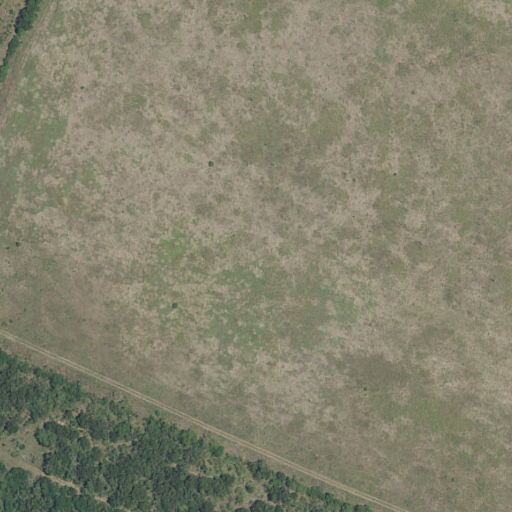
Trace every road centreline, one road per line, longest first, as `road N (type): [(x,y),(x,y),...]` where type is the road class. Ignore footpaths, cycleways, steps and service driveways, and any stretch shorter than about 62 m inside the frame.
road 1 (residential): [(511,303),(478,289),(394,280),(335,293),(90,394),(40,401),(0,391)]
road 2 (residential): [(511,184),(426,172),(329,181),(130,257),(34,255),(1,232)]
road 3 (residential): [(170,364),(109,200),(108,160),(119,112),(167,0)]
road 4 (residential): [(319,185),(327,99),(364,0)]
